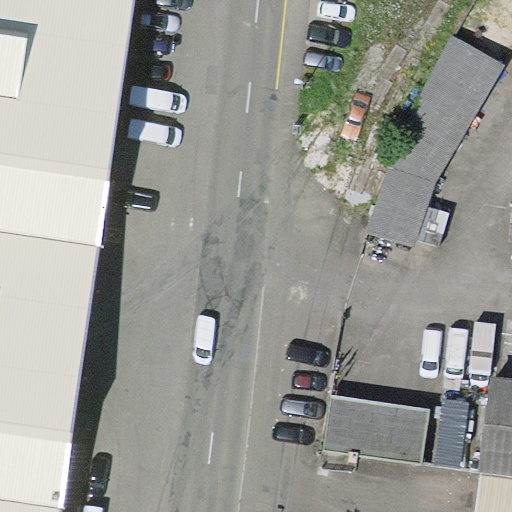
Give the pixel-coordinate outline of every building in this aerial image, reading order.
[(57,511),(82,339),(130,0),(0,0),(0,511),(57,511)] [(428,187),(495,72),(446,43),(412,108),(390,157),(383,174),(366,236),(394,241),(411,236),(428,187)] [(511,389),(489,386),(476,476),(511,481),(511,389)] [(352,461),(417,470),(423,425),(324,411),(318,456),(344,459),(344,466),(351,467),(352,461)] [(511,511),(511,481),(476,476),(471,511),(511,511)]
